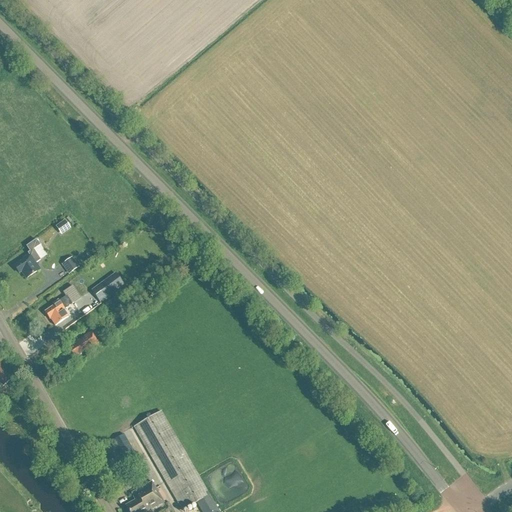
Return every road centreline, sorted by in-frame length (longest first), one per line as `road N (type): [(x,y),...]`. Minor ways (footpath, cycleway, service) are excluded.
road 1 (tertiary): [(463,511),(376,405),(0,24)]
road 2 (unclassified): [(108,511),(0,320)]
